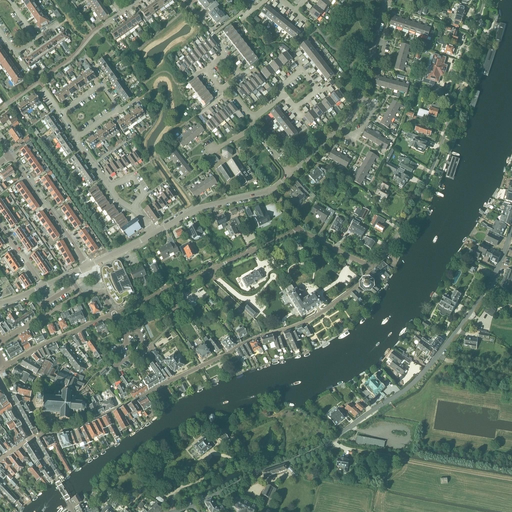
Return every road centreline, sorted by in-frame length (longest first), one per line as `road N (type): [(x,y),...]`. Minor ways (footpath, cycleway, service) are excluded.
road 1 (unclassified): [(191,504),(323,446),(412,384),(489,285),(511,228)]
road 2 (residential): [(372,268),(306,320),(73,430),(32,439)]
road 3 (unclassified): [(372,268),(421,193),(485,0)]
road 4 (track): [(511,391),(431,383),(418,449),(511,469)]
road 5 (residential): [(114,313),(297,228)]
road 6 (unclassified): [(290,174),(355,110),(385,4)]
road 7 (track): [(330,441),(511,480)]
road 8 (residential): [(87,266),(9,155)]
road 9 (unclassified): [(152,234),(196,209),(272,191)]
road 10 (residential): [(60,113),(101,85),(117,108),(76,136)]
road 11 (residential): [(0,361),(114,313)]
